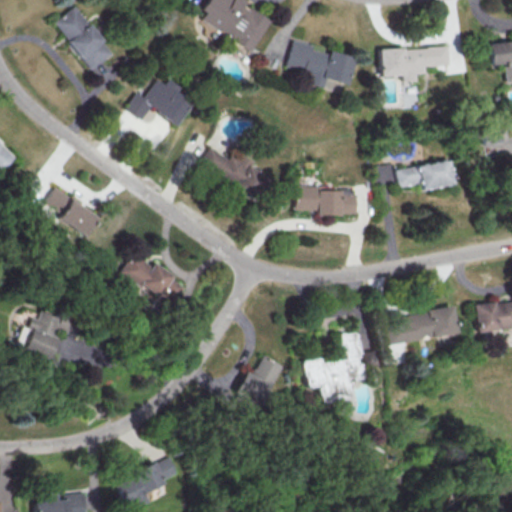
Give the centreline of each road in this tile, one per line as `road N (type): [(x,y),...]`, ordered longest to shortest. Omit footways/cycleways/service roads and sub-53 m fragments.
road 1 (residential): [(511,243),(316,278),(249,263),(37,116),(0,72)]
road 2 (residential): [(249,263),(192,367),(162,398),(84,440),(0,447)]
